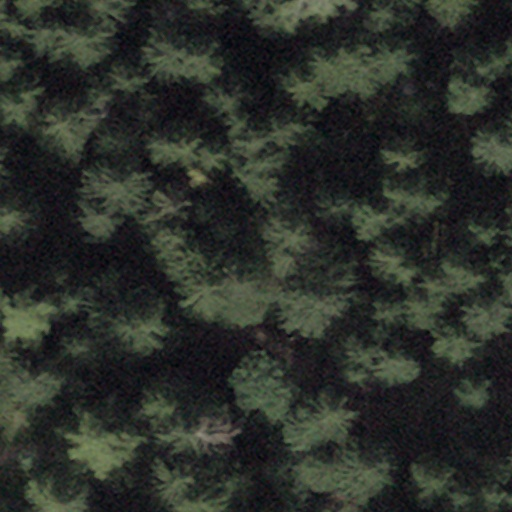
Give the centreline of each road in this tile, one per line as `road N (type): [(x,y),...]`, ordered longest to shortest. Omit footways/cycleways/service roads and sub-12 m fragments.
road 1 (track): [(370,511),(422,386),(511,311)]
road 2 (track): [(0,443),(57,450),(127,511)]
